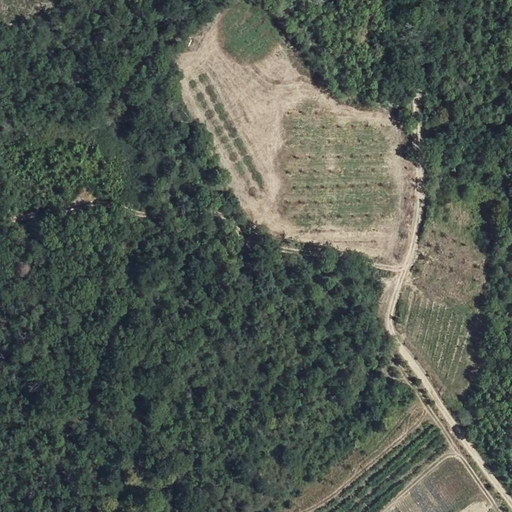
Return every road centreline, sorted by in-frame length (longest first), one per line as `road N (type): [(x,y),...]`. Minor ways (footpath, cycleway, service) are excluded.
road 1 (track): [(511,503),(396,343),(391,308),(419,216),(415,69),(431,0)]
road 2 (track): [(404,266),(244,241),(217,212),(145,215),(96,202),(14,219)]
